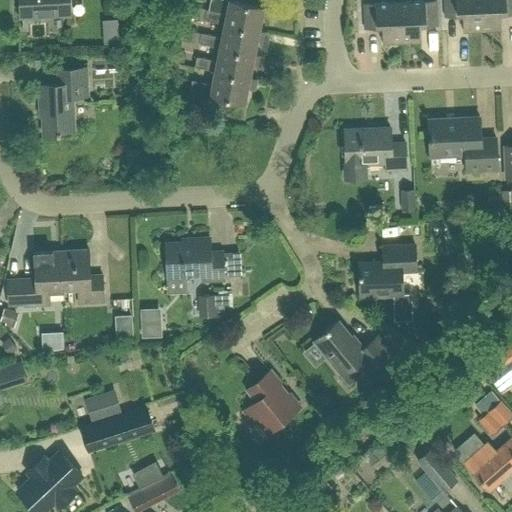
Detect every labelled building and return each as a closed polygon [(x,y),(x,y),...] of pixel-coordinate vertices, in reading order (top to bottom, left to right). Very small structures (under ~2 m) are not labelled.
[(21,0),(22,16),(70,14),(69,0),(21,0)] [(205,20),(224,24),(267,32),(260,31),(263,16),(270,17),(272,8),(265,7),(232,0),(229,0),(227,14),(207,10),(205,20)] [(436,0),(400,2),(402,42),(422,42),(421,26),(438,25),(436,0)] [(482,31),(481,0),(445,0),(446,17),(462,16),(463,32),(482,31)] [(511,0),(481,0),(482,31),(501,30),(501,14),(511,13),(511,0)] [(383,43),(402,42),(400,2),(364,3),(365,29),(382,28),(383,43)] [(224,24),(222,38),(202,34),(200,43),(219,47),(219,48),(262,56),(262,55),(255,54),(258,40),(265,41),(267,32),(224,24)] [(260,65),(262,56),(219,48),(217,60),(198,57),(195,67),(215,71),(214,72),(257,80),(257,78),(251,76),(254,63),(260,65)] [(89,95),(87,67),(58,69),(59,83),(39,84),(40,102),(42,102),(44,134),(61,134),(61,129),(75,129),(74,95),(89,95)] [(257,80),(214,72),(212,84),(192,80),(190,90),(210,94),(210,96),(245,103),(249,87),(255,88),(257,80)] [(481,138),(480,116),(428,119),(429,155),(465,153),(466,169),(498,168),(496,137),(481,138)] [(391,143),(390,126),(344,128),(346,176),(364,175),(363,162),(385,161),(385,170),(406,169),(405,142),(391,143)] [(415,210),(414,189),(401,189),(402,211),(415,210)] [(210,250),(210,235),(191,236),(192,240),(166,242),(168,276),(202,274),(202,280),(224,279),(223,250),(210,250)] [(416,270),(416,244),(382,245),(383,262),(359,262),(360,296),(401,295),(401,271),(416,270)] [(61,250),(63,289),(78,288),(79,303),(104,301),(102,274),(90,274),(89,249),(61,250)] [(63,289),(61,250),(34,251),(35,277),(7,278),(8,304),(24,303),(24,305),(49,304),(48,290),(63,289)] [(228,305),(227,293),(198,295),(199,316),(223,314),(223,306),(228,305)] [(126,315),(124,294),(108,295),(110,316),(126,315)] [(3,307),(0,320),(0,321),(17,326),(20,311),(3,307)] [(354,339),(338,319),(325,329),(326,331),(314,341),(342,375),(364,357),(374,370),(393,354),(377,335),(363,346),(356,337),(354,339)] [(511,370),(511,346),(506,338),(476,361),(494,384),(511,370)] [(0,366),(0,390),(30,382),(24,359),(0,366)] [(265,433),(274,426),(299,406),(270,370),(245,389),(255,401),(243,411),(253,423),(256,422),(265,433)] [(504,395),(497,387),(475,406),(482,414),(477,418),(491,434),(511,415),(511,412),(500,399),(504,395)] [(114,389),(84,398),(92,421),(121,412),(114,389)] [(153,429),(145,405),(79,428),(87,452),(153,429)] [(511,437),(496,451),(487,440),(463,461),(488,490),(511,469),(511,470),(511,437)] [(458,479),(431,447),(416,459),(443,492),(458,479)] [(82,474),(59,450),(48,461),(43,455),(38,460),(39,462),(34,467),(32,465),(27,470),(32,476),(17,490),(38,511),(41,511),(55,500),(60,506),(76,490),(71,485),(82,474)] [(105,484),(115,479),(108,464),(98,469),(105,484)] [(159,497),(153,484),(127,497),(134,510),(159,497)]
